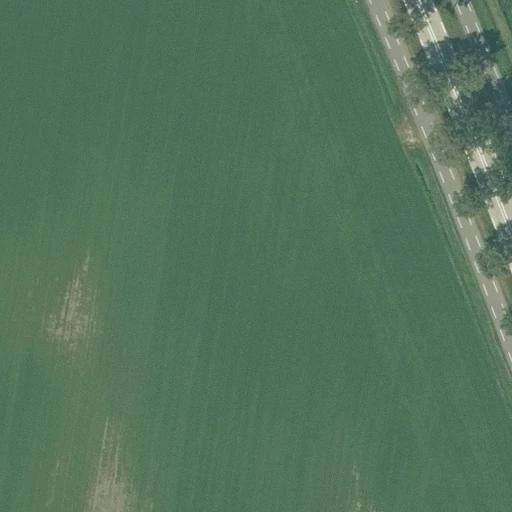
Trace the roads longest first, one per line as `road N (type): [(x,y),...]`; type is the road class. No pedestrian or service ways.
road 1 (unclassified): [(511,336),(373,0)]
road 2 (primary): [(511,217),(420,0)]
road 3 (unclassified): [(511,116),(462,0)]
